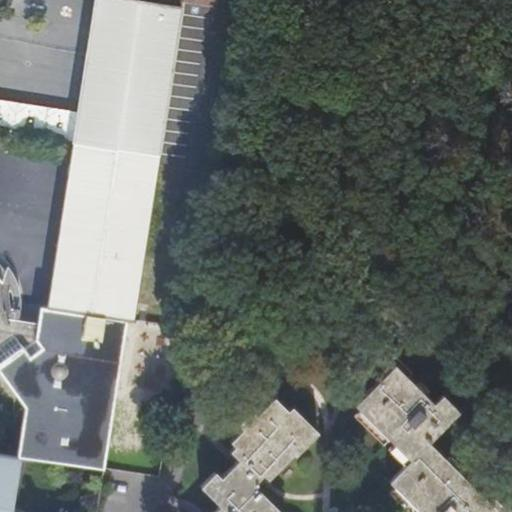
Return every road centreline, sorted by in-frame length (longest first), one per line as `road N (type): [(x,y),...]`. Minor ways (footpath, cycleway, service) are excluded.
road 1 (residential): [(238,321),(342,293),(384,303),(466,383),(511,445)]
road 2 (residential): [(238,321),(292,0)]
road 3 (residential): [(157,511),(192,452),(238,321)]
